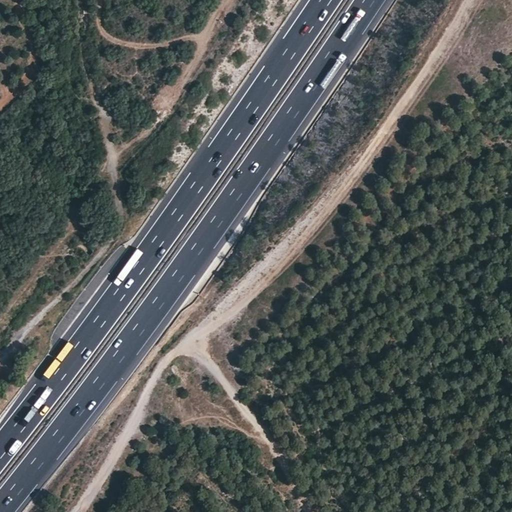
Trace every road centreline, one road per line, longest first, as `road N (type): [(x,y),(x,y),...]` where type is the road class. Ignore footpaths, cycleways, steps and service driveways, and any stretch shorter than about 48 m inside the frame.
road 1 (track): [(471,0),(340,192),(166,365),(81,511)]
road 2 (motorway): [(0,511),(205,244),(367,0)]
road 3 (motorway): [(322,0),(190,199),(0,458)]
road 4 (track): [(192,342),(309,511)]
